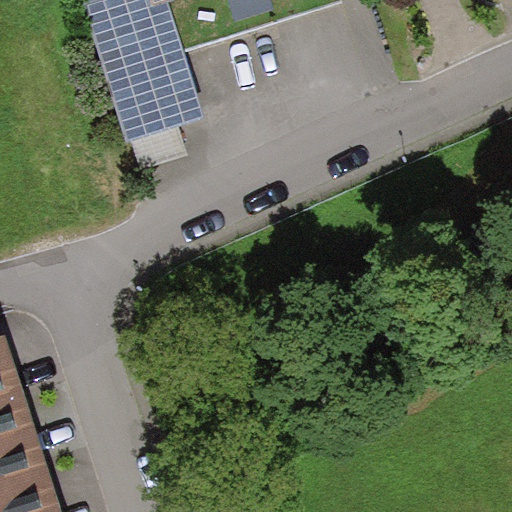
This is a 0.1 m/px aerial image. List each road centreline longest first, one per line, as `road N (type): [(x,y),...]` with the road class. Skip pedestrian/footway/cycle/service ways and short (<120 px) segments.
road 1 (residential): [(56,288),(511,92)]
road 2 (residential): [(129,511),(56,288)]
